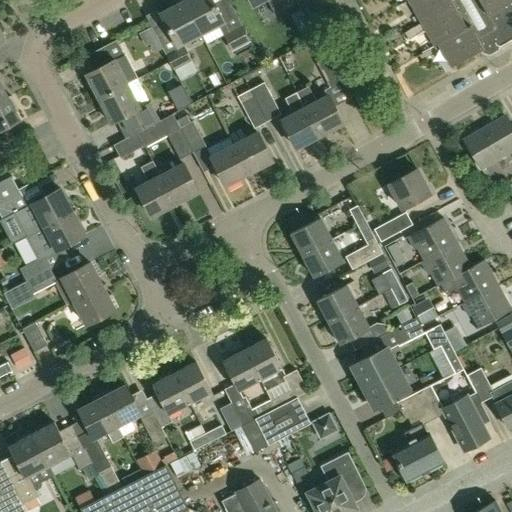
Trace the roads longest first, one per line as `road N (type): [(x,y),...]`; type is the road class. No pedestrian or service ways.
road 1 (residential): [(397,511),(263,266)]
road 2 (residential): [(146,270),(40,77),(49,36)]
road 3 (residential): [(239,220),(422,121)]
road 4 (residential): [(0,408),(171,316)]
road 5 (residential): [(511,244),(495,247),(422,121)]
